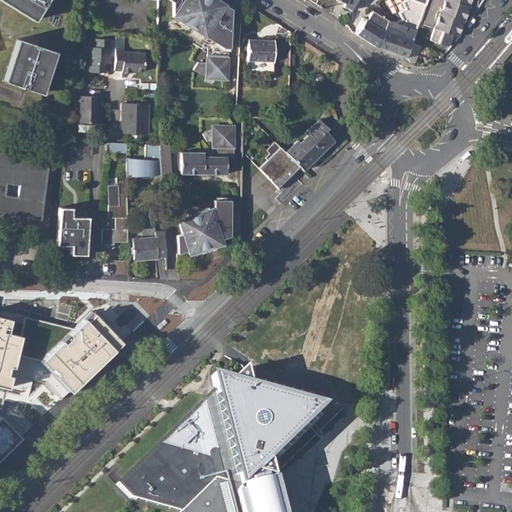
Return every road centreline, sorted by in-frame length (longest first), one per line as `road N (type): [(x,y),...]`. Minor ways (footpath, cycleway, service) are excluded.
road 1 (residential): [(401,511),(399,203),(408,164)]
road 2 (residential): [(1,511),(195,323)]
road 3 (residential): [(195,323),(335,180)]
road 4 (residential): [(195,323),(154,292),(62,285)]
